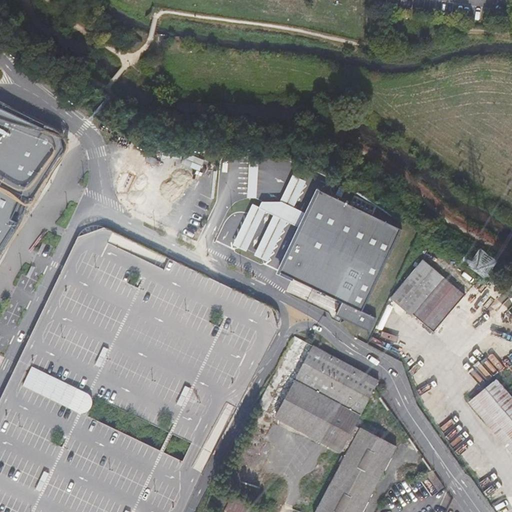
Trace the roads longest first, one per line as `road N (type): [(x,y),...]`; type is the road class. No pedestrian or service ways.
road 1 (unclassified): [(478,511),(386,371),(334,335)]
road 2 (unknown): [(51,311),(236,398)]
road 3 (unknown): [(159,511),(0,432)]
